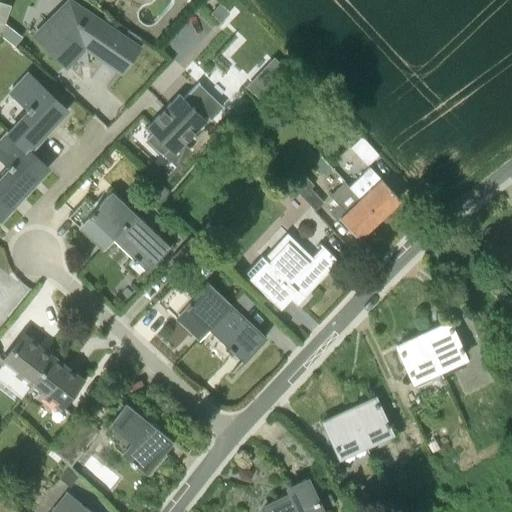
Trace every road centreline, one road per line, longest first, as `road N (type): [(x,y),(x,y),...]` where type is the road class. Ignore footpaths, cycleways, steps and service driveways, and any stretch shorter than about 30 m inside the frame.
road 1 (residential): [(230,435),(34,255),(35,223),(48,196),(176,65)]
road 2 (residential): [(511,164),(430,229),(230,435)]
